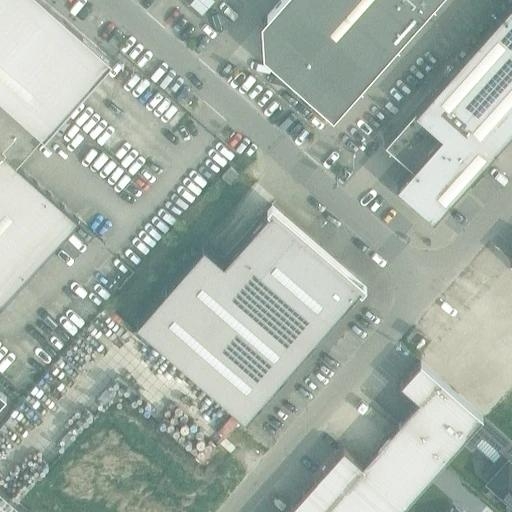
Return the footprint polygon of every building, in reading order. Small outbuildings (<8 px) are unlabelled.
[(0,0),(0,306),(78,219),(16,163),(42,134),(45,137),(92,84),(91,83),(111,61),(65,20),(52,35),(12,0),(0,0)] [(263,55),(333,117),(436,0),(280,0),(261,22),(263,55)] [(511,0),(385,144),(411,168),(397,185),(433,217),(511,128),(511,0)] [(231,166),(222,176),(230,183),(239,174),(231,166)] [(204,242),(136,320),(247,417),(363,284),(271,204),(224,259),(204,242)] [(399,422),(443,461),(483,416),(420,360),(399,383),(418,400),(399,422)] [(323,469),(370,511),(397,511),(443,461),(399,422),(362,463),(343,446),(323,469)] [(507,458),(488,480),(511,501),(511,442),(511,441),(501,452),(507,458)] [(303,492),(325,511),(370,511),(323,469),(303,492)] [(0,511),(30,511),(0,485),(0,511)] [(284,511),(325,511),(303,492),(284,511)]
